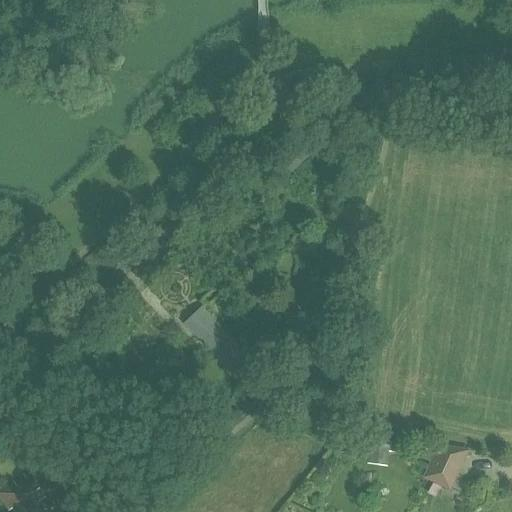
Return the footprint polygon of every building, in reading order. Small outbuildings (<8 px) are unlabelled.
[(312,153),(300,141),(277,164),(289,176),(312,153)] [(235,378),(254,361),(202,307),(184,324),(235,378)] [(368,464),(387,466),(389,452),(396,453),(397,443),(364,439),(363,448),(369,449),(368,464)] [(467,451),(441,447),(438,452),(427,447),(422,459),(433,464),(426,477),(449,489),(467,451)] [(64,511),(67,510),(54,492),(58,489),(40,464),(0,489),(0,496),(9,511),(14,508),(16,511),(64,511)] [(104,511),(112,507),(96,483),(76,497),(86,511),(104,511)]
